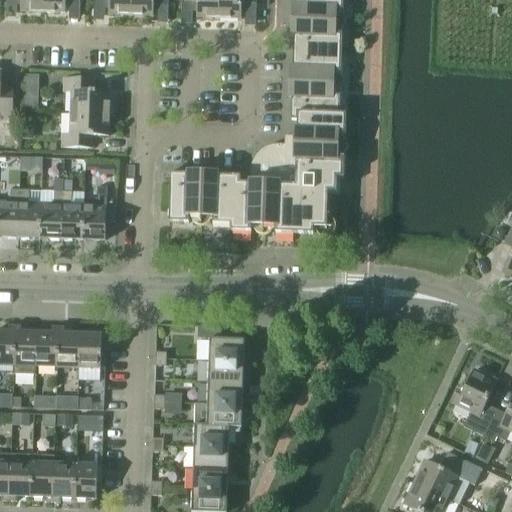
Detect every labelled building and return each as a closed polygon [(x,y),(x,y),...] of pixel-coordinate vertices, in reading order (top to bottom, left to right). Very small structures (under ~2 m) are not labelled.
[(43,13),(43,0),(20,0),(21,12),(43,13)] [(43,0),(43,13),(65,13),(65,0),(43,0)] [(131,16),(131,0),(107,0),(109,0),(108,15),(131,16)] [(131,0),(131,16),(153,16),(153,2),(166,2),(165,0),(131,0)] [(187,176),(171,176),(169,224),(188,225),(188,218),(213,219),(213,225),(231,226),(230,233),(251,234),(251,226),(275,227),(275,234),(313,236),(313,229),(326,229),(327,194),(336,194),(337,186),(337,179),(343,180),(344,160),(337,159),(338,135),(345,136),(346,115),(339,115),(340,96),(333,96),(334,73),(340,73),(342,34),(335,34),(336,10),(343,11),(343,0),(294,0),(294,6),(292,6),(291,36),(293,36),(292,68),(290,68),(289,99),(291,99),(291,121),(297,121),(297,131),(294,131),(294,150),(284,150),(284,146),(281,146),(277,146),(271,146),(268,147),(263,150),(260,152),(256,155),(252,162),(250,171),(249,185),(240,184),(240,178),(218,177),(218,175),(187,173),(187,176)] [(218,21),(219,0),(183,0),(184,3),(196,4),(196,20),(218,21)] [(219,0),(218,21),(241,21),(241,5),(254,6),(254,0),(219,0)] [(0,72),(0,119),(13,120),(14,95),(1,94),(2,73),(0,72)] [(70,114),(109,116),(109,94),(88,93),(88,81),(64,80),(63,93),(71,93),(70,114)] [(108,138),(109,116),(70,114),(69,136),(63,136),(62,149),(87,150),(87,137),(108,138)] [(20,180),(20,191),(28,191),(29,180),(20,180)] [(41,205),(39,239),(50,240),(50,241),(61,242),(63,193),(62,193),(63,181),(54,181),(53,193),(53,206),(41,205)] [(63,182),(63,193),(71,193),(71,183),(63,182)] [(84,207),(83,241),(104,242),(105,223),(115,223),(116,209),(105,209),(106,189),(97,189),(96,207),(84,207)] [(18,240),(20,192),(10,191),(10,204),(0,203),(0,237),(6,238),(6,240),(18,240)] [(39,239),(41,205),(28,205),(28,192),(20,192),(18,240),(29,241),(29,239),(39,239)] [(83,241),(84,207),(71,206),(71,194),(63,193),(61,242),(72,242),(72,240),(83,241)] [(511,278),(511,226),(503,245),(511,249),(511,253),(502,274),(511,278)] [(496,230),(493,237),(499,240),(502,233),(496,230)] [(0,367),(14,367),(15,328),(8,328),(8,329),(9,329),(9,333),(0,332),(0,367)] [(22,329),(22,328),(15,328),(14,367),(14,376),(35,376),(35,368),(37,334),(20,334),(20,329),(22,329)] [(208,362),(209,362),(243,363),(244,341),(221,341),(222,329),(197,328),(197,340),(209,340),(208,362)] [(57,369),(58,330),(51,329),(51,330),(52,330),(52,335),(37,334),(35,368),(57,369)] [(79,369),(80,335),(63,335),(63,331),(65,331),(65,330),(58,330),(57,369),(79,369)] [(80,335),(79,369),(100,370),(101,336),(80,335)] [(243,363),(209,362),(208,362),(208,384),(242,385),(243,363)] [(483,438),(496,411),(485,405),(496,383),(474,372),(464,393),(457,390),(451,403),(470,413),(463,428),(483,438)] [(242,407),(242,385),(208,384),(207,405),(242,407)] [(4,399),(4,409),(13,409),(13,399),(4,399)] [(20,410),(21,399),(13,399),(13,409),(20,410)] [(78,411),(90,412),(91,400),(79,399),(78,411)] [(48,400),(47,410),(56,411),(56,400),(48,400)] [(57,410),(72,411),(73,401),(58,400),(57,410)] [(511,433),(511,403),(506,416),(496,411),(483,438),(494,443),(496,438),(504,443),(509,432),(511,433)] [(195,405),(194,426),(206,427),(206,426),(206,427),(229,428),(229,429),(241,429),(242,407),(207,405),(195,405)] [(12,425),(29,426),(29,416),(12,415),(12,425)] [(55,429),(55,417),(43,416),(43,428),(55,429)] [(72,417),(57,417),(57,427),(72,427),(72,417)] [(102,419),(91,419),(91,424),(96,430),(102,430),(102,419)] [(206,426),(206,427),(194,426),(193,448),(228,450),(229,429),(241,429),(229,429),(229,428),(206,427),(206,426)] [(468,442),(463,454),(472,458),(477,446),(468,442)] [(227,471),(228,450),(193,448),(193,470),(227,471)] [(11,456),(10,464),(0,463),(0,497),(4,497),(4,502),(1,502),(1,503),(9,503),(11,456)] [(31,498),(32,456),(11,456),(9,503),(16,504),(16,503),(14,503),(15,498),(31,498)] [(54,465),(54,457),(32,456),(31,498),(46,499),(46,503),(44,503),(44,504),(52,505),(54,465)] [(414,484),(449,501),(459,480),(474,487),(479,476),(448,461),(443,471),(425,462),(414,484)] [(74,500),(75,466),(54,465),(52,505),(60,505),(60,503),(58,503),(58,499),(74,500)] [(96,501),(97,467),(75,466),(74,500),(96,501)] [(227,493),(227,471),(193,470),(192,491),(227,493)] [(443,511),(449,501),(414,484),(403,506),(416,511),(443,511)] [(226,511),(227,493),(192,491),(191,511),(226,511)]
